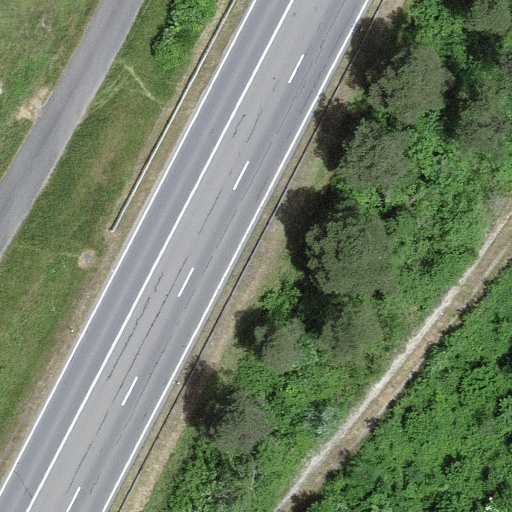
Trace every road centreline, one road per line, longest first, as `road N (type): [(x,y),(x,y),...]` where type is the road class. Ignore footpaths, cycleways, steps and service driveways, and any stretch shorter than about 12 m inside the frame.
road 1 (primary): [(314,0),(48,511)]
road 2 (unclassified): [(124,0),(0,219)]
